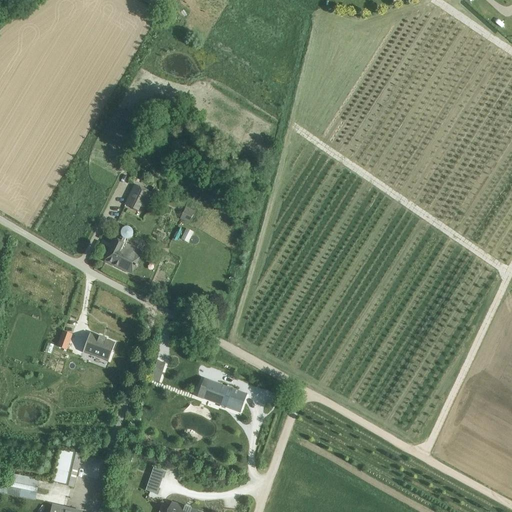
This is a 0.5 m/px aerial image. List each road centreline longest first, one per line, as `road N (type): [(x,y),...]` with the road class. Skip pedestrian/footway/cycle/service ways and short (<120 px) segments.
road 1 (track): [(511,504),(153,304)]
road 2 (unclassified): [(153,304),(0,218)]
road 3 (track): [(255,511),(299,387)]
